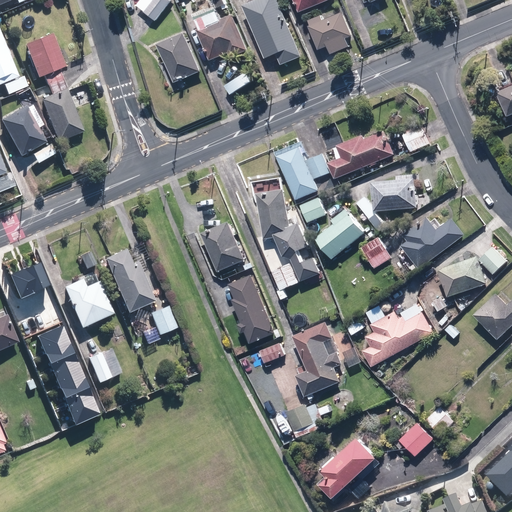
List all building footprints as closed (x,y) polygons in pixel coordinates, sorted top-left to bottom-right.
[(174,0),(142,0),(139,4),(150,14),(158,20),(174,0)] [(281,0),(253,0),(245,4),(267,58),(278,53),(283,65),(305,56),(281,0)] [(296,0),(302,13),(328,0),(296,0)] [(398,0),(385,0),(391,11),(402,6),(398,0)] [(224,21),(216,2),(194,11),(212,59),(230,52),(233,58),(251,51),(237,15),(224,21)] [(334,9),(309,19),(321,49),(329,46),(333,54),(350,47),(347,37),(354,34),(344,11),(336,14),(334,9)] [(28,97),(35,94),(27,73),(18,76),(1,28),(0,28),(0,85),(4,84),(8,95),(25,89),(28,97)] [(53,31),(25,43),(40,78),(68,66),(53,31)] [(188,32),(161,43),(177,82),(204,70),(188,32)] [(61,72),(45,79),(52,95),(42,100),(59,141),(85,130),(61,72)] [(511,86),(501,91),(511,114),(511,86)] [(44,125),(32,101),(1,116),(22,157),(48,143),(40,127),(44,125)] [(405,132),(413,151),(432,143),(424,124),(405,132)] [(337,178),(398,153),(388,129),(368,137),(366,134),(340,144),(345,156),(331,162),(337,178)] [(304,145),(281,155),(298,199),(321,189),(317,178),(309,159),(306,152),(310,150),(308,145),(304,147),(304,145)] [(44,148),(32,155),(38,165),(50,158),(44,148)] [(0,150),(0,175),(9,172),(0,150)] [(333,171),(326,153),(319,155),(309,159),(317,178),(333,171)] [(12,172),(0,176),(0,192),(17,186),(12,172)] [(378,210),(419,206),(416,177),(375,181),(378,210)] [(302,222),(292,226),(287,187),(260,191),(266,237),(278,235),(286,255),(294,258),(304,279),(324,271),(317,256),(307,260),(302,248),(312,244),(302,222)] [(311,222),(330,214),(322,196),(303,205),(311,222)] [(335,257),(369,231),(350,207),(335,219),(338,223),(319,237),(335,257)] [(422,267),(468,234),(456,217),(441,228),(431,215),(406,234),(410,239),(404,244),(422,267)] [(248,258),(232,220),(204,232),(221,270),(248,258)] [(395,257),(382,236),(364,246),(377,268),(395,257)] [(509,260),(495,246),(482,258),(496,273),(509,260)] [(127,247),(105,257),(128,311),(155,300),(138,260),(134,262),(127,247)] [(96,262),(90,250),(80,254),(86,267),(96,262)] [(451,295),(490,282),(481,255),(447,266),(442,270),(451,295)] [(41,262),(24,269),(34,293),(51,285),(41,262)] [(283,266),(274,270),(283,290),(302,282),(293,262),(283,266)] [(24,269),(11,274),(21,298),(34,293),(24,269)] [(278,331),(254,273),(231,283),(237,297),(235,298),(245,321),(241,322),(245,332),(249,330),(253,342),(278,331)] [(83,277),(64,285),(82,326),(114,312),(100,279),(86,285),(83,277)] [(500,338),(511,327),(511,302),(511,304),(500,292),(477,313),(500,338)] [(441,310),(450,305),(445,295),(435,301),(441,310)] [(162,307),(151,312),(160,334),(178,327),(169,304),(162,307)] [(375,366),(437,332),(425,311),(409,320),(406,315),(402,317),(398,310),(373,324),(378,331),(368,336),(374,346),(366,350),(375,366)] [(0,348),(19,341),(8,313),(0,316),(0,348)] [(329,320),(296,334),(311,369),(299,374),(308,395),(343,380),(337,366),(345,363),(340,350),(332,354),(326,341),(336,336),(329,320)] [(456,338),(462,333),(453,323),(447,329),(456,338)] [(71,343),(64,326),(39,336),(46,353),(71,343)] [(287,353),(282,341),(262,350),(268,362),(287,353)] [(71,343),(46,353),(54,371),(78,361),(71,343)] [(92,355),(89,357),(100,381),(111,376),(101,352),(92,355)] [(78,361),(54,371),(60,387),(85,377),(78,361)] [(85,377),(60,387),(68,405),(92,394),(85,377)] [(101,414),(92,394),(68,405),(76,425),(101,414)] [(309,402),(289,410),(296,430),(317,422),(309,402)] [(455,419),(442,406),(428,419),(441,433),(455,419)] [(417,455),(436,438),(420,421),(401,438),(417,455)] [(339,495),(382,455),(363,435),(327,469),(333,474),(325,482),(339,495)] [(511,453),(490,473),(511,497),(511,495),(511,453)] [(374,487),(365,479),(353,490),(362,499),(374,487)] [(489,511),(484,500),(469,507),(463,493),(449,499),(451,503),(431,511),(489,511)] [(415,511),(416,509),(392,502),(389,511),(415,511)]
